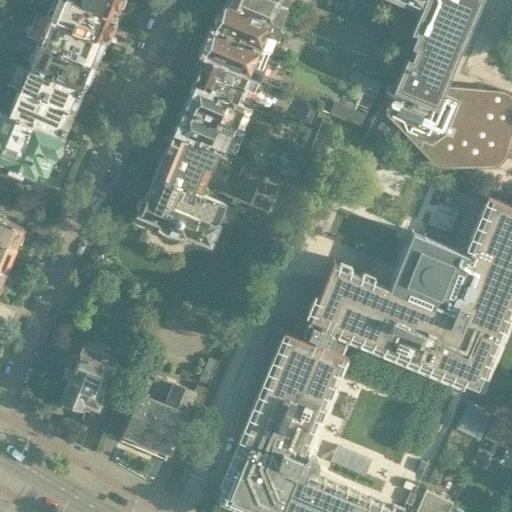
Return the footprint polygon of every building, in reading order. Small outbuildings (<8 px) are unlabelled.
[(101,38),(111,14),(77,0),(54,0),(48,15),(101,38)] [(77,0),(111,14),(117,0),(77,0)] [(268,51),(279,24),(225,0),(220,13),(216,14),(213,23),(215,26),(214,28),(268,51)] [(279,24),(288,0),(225,0),(279,24)] [(508,124),(511,115),(511,104),(498,92),(476,90),(474,94),(456,86),(455,86),(454,86),(453,87),(452,88),(441,83),(475,0),(428,0),(428,3),(422,0),(421,0),(417,10),(409,28),(416,31),(412,42),(416,44),(410,59),(406,57),(393,86),(397,87),(387,109),(421,139),(423,148),(452,160),(460,155),(494,158),(501,142),(505,140),(510,128),(508,124)] [(387,0),(397,4),(398,2),(417,10),(421,0),(387,0)] [(36,11),(28,32),(39,36),(47,15),(36,11)] [(91,63),(101,38),(48,15),(37,40),(91,63)] [(257,79),(268,51),(214,28),(213,30),(209,31),(206,40),(208,43),(203,55),(257,79)] [(81,87),(91,63),(37,40),(27,64),(81,87)] [(252,90),(257,79),(203,55),(192,82),(242,103),(244,103),(250,89),(252,90)] [(72,111),(81,87),(27,64),(17,88),(72,111)] [(356,105),(369,110),(381,79),(353,68),(348,81),(362,87),(356,105)] [(232,126),(242,103),(192,82),(182,106),(232,126)] [(62,134),(72,111),(17,88),(7,111),(62,134)] [(334,102),(330,113),(340,117),(344,106),(334,102)] [(244,132),(232,126),(182,106),(172,129),(218,149),(234,156),(244,132)] [(61,141),(61,139),(61,138),(62,134),(7,111),(6,114),(0,110),(0,168),(3,170),(2,173),(20,181),(24,171),(33,175),(36,169),(41,171),(48,154),(53,156),(54,154),(56,153),(57,152),(59,150),(59,149),(60,147),(61,145),(61,144),(61,142),(61,141)] [(378,123),(371,138),(383,143),(390,128),(378,123)] [(205,179),(218,149),(172,129),(171,132),(166,134),(164,140),(166,145),(154,173),(192,189),(197,176),(205,179)] [(282,169),(280,175),(290,180),(292,174),(282,169)] [(224,202),(192,189),(154,173),(144,197),(142,196),(139,197),(136,204),(137,206),(140,207),(138,212),(161,222),(160,224),(167,229),(176,233),(183,233),(184,231),(208,241),(210,238),(212,238),(214,237),(217,229),(216,227),(214,226),(224,202)] [(379,502),(322,479),(306,472),(307,470),(308,471),(309,471),(311,470),(312,470),(313,469),(314,468),(315,467),(316,466),(317,465),(317,463),(317,462),(317,461),(317,459),(316,457),(314,455),(313,454),(311,453),(310,453),(307,453),(305,453),(303,455),(302,455),(301,456),(301,457),(299,457),(341,355),(346,357),(346,355),(341,354),(349,335),(475,387),(511,297),(511,204),(486,194),(485,196),(490,198),(467,254),(410,230),(387,287),(331,263),(333,259),(331,258),(305,322),(301,320),(297,330),(301,332),(300,335),(282,328),(281,330),(286,332),(225,481),(216,500),(245,511),(409,511),(410,510),(409,509),(407,511),(403,511),(379,502)] [(23,225),(0,215),(0,241),(14,247),(15,244),(20,243),(24,235),(21,231),(23,225)] [(10,257),(14,247),(0,241),(0,269),(4,271),(9,270),(13,261),(10,257)] [(71,369),(59,399),(80,407),(83,400),(96,406),(116,359),(121,347),(106,340),(104,345),(84,336),(77,354),(73,352),(71,353),(67,364),(68,368),(71,369)] [(122,354),(117,370),(126,373),(132,357),(122,354)] [(165,460),(194,392),(148,373),(125,425),(132,428),(130,433),(148,442),(145,449),(162,457),(162,458),(165,460)] [(455,427),(479,438),(491,412),(467,401),(455,427)] [(420,460),(415,471),(423,474),(428,463),(420,460)] [(446,511),(451,501),(424,488),(414,511),(446,511)]
